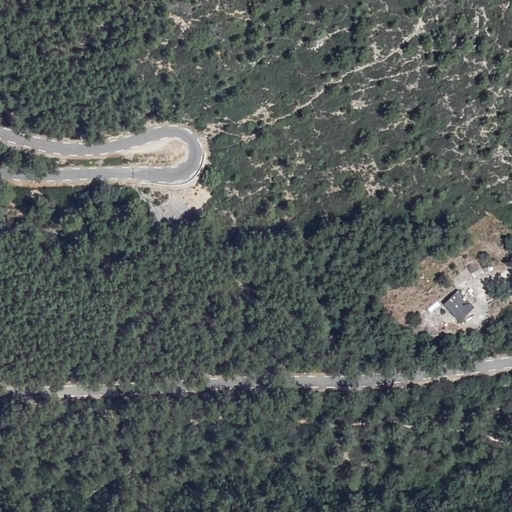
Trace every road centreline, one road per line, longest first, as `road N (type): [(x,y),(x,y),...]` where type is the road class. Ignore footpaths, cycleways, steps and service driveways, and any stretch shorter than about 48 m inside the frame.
road 1 (tertiary): [(0,392),(351,381),(511,361)]
road 2 (tertiary): [(0,132),(75,149),(171,129),(186,133),(195,148),(190,167),(166,175),(0,170)]
